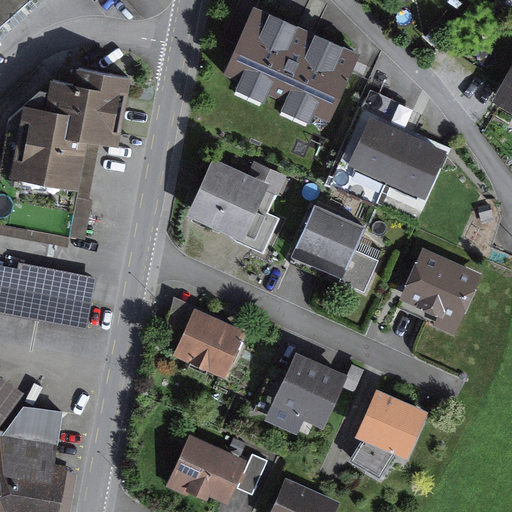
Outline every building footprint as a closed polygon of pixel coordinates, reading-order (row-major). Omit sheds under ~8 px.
[(0,0),(0,19),(22,0),(0,0)] [(366,44),(263,0),(253,0),(226,63),(246,71),(241,83),(268,95),(273,83),(291,91),(287,102),(315,114),(318,106),(336,114),(366,44)] [(0,215),(72,228),(89,129),(119,134),(130,73),(78,64),(75,86),(61,83),(58,99),(47,97),(15,117),(8,160),(0,158),(0,215)] [(511,105),(511,74),(499,98),(511,105)] [(352,162),(423,193),(441,153),(371,121),(352,162)] [(267,177),(215,156),(193,208),(245,230),(267,177)] [(365,221),(319,201),(299,247),(344,267),(365,221)] [(399,304),(457,330),(482,274),(424,248),(399,304)] [(54,279),(0,269),(0,306),(48,314),(54,279)] [(232,371),(248,332),(194,310),(178,349),(232,371)] [(296,351),(277,397),(327,418),(346,372),(296,351)] [(24,390),(0,372),(0,511),(64,511),(76,441),(61,439),(64,421),(16,413),(13,434),(4,433),(2,420),(24,390)] [(430,411),(382,390),(364,429),(412,450),(430,411)] [(234,491),(247,458),(192,436),(176,478),(209,491),(212,482),(234,491)] [(335,511),(341,500),(288,476),(272,511),(274,511),(335,511)]
